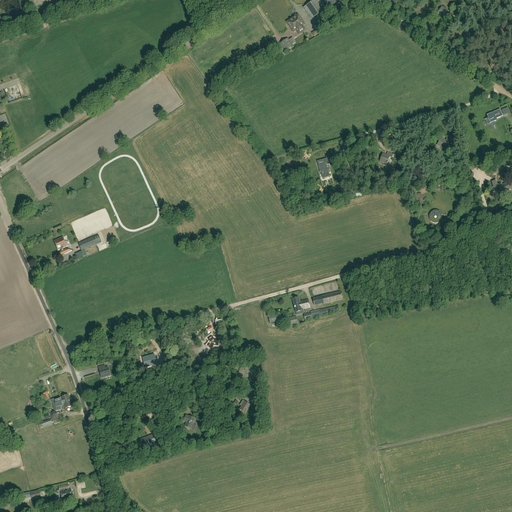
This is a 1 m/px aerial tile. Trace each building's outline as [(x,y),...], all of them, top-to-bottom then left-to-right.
[(320,0),(314,0),(303,8),(311,20),(326,9),(320,0)] [(8,8),(8,5),(4,5),(5,13),(13,12),(12,7),(8,8)] [(438,13),(446,19),(451,12),(449,10),(448,12),(442,7),(438,13)] [(52,14),(49,8),(42,11),(45,17),(52,14)] [(294,17),(291,19),(293,23),(294,22),(296,25),(297,24),(303,32),(305,31),(302,26),(304,25),(298,15),(297,15),(296,15),(294,16),(294,17)] [(293,23),(291,19),(287,22),(289,26),(290,28),(291,28),(293,32),(296,30),(299,34),(303,32),(297,24),(296,25),(294,22),(293,23)] [(293,47),(288,39),(279,44),(285,53),(293,47)] [(16,66),(0,71),(0,82),(19,76),(16,66)] [(500,109),(493,112),(493,113),(492,114),(492,113),(487,115),(488,118),(487,118),(487,119),(485,120),(488,119),(490,123),(496,121),(495,120),(503,116),(500,109)] [(445,141),(442,138),(437,145),(443,149),(447,143),(449,144),(451,141),(447,138),(445,141)] [(383,154),(380,161),(387,164),(389,157),(392,158),(393,154),(388,152),(387,155),(383,154)] [(323,161),(323,163),(319,164),(323,179),(330,177),(327,165),(329,165),(327,160),(323,161)] [(496,181),(492,182),(494,188),(499,187),(501,193),(509,191),(506,184),(502,185),(501,184),(497,185),(496,181)] [(429,214),(431,214),(430,216),(430,218),(430,220),(431,222),(433,223),(435,223),(437,223),(439,222),(440,221),(441,219),(441,217),(443,216),(442,214),(441,212),(439,211),(437,210),(434,210),(432,211),(430,212),(429,214)] [(72,251),(66,249),(63,250),(63,248),(67,246),(63,237),(54,241),(58,251),(61,249),(61,251),(60,252),(60,256),(62,255),(62,256),(64,256),(64,254),(72,251)] [(93,237),(79,244),(82,251),(97,244),(93,237)] [(322,296),(324,304),(343,300),(341,291),(322,296)] [(298,298),(292,299),(296,313),(302,311),(301,310),(310,308),(308,300),(299,302),(298,298)] [(303,314),(305,320),(312,318),(336,313),(336,315),(339,314),(339,312),(340,312),(338,306),(310,312),(311,313),(303,314)] [(268,317),(270,323),(283,320),(281,314),(268,317)] [(297,322),(296,316),(283,319),(285,327),(298,324),(297,322)] [(210,336),(207,339),(209,343),(206,346),(210,350),(213,346),(217,346),(217,340),(213,340),(210,336)] [(157,364),(154,355),(145,358),(147,367),(157,364)] [(61,397),(61,398),(64,406),(65,409),(72,406),(68,395),(61,397)] [(60,407),(64,406),(61,398),(54,400),(54,399),(51,400),(55,412),(61,410),(60,407)] [(244,402),(243,401),(240,405),(241,406),(240,409),(246,413),(250,405),(244,401),(244,402)] [(189,416),(186,415),(184,421),(187,422),(185,426),(191,429),(195,418),(189,416)] [(51,419),(42,423),(38,424),(40,428),(52,424),(51,419)] [(149,436),(141,439),(144,446),(152,443),(149,436)] [(71,490),(69,490),(69,485),(59,487),(59,490),(56,491),(57,495),(61,494),(62,500),(73,498),(71,490)]
